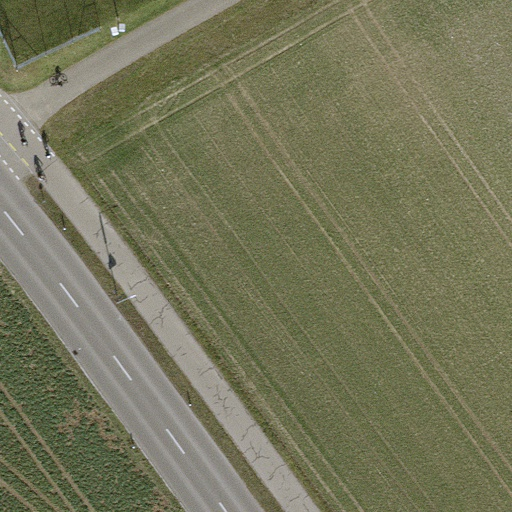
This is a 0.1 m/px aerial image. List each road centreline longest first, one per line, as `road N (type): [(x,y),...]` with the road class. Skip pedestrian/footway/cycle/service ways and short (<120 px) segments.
road 1 (tertiary): [(0,203),(228,511)]
road 2 (track): [(219,0),(77,80),(0,135)]
